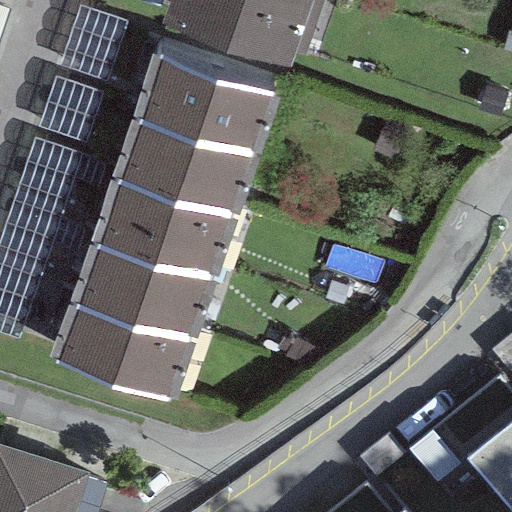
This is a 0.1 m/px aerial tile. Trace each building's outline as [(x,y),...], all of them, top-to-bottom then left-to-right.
[(0,0),(0,32),(10,4),(0,0)] [(166,0),(291,41),(292,39),(303,44),(318,0),(166,0)] [(150,28),(130,91),(257,132),(278,69),(150,28)] [(130,91),(110,151),(238,192),(257,132),(130,91)] [(110,151),(91,211),(219,252),(238,192),(110,151)] [(91,211),(71,271),(199,312),(219,252),(91,211)] [(71,271),(52,331),(180,372),(199,312),(71,271)] [(461,460),(469,454),(511,506),(511,505),(511,387),(498,370),(431,423),(461,460)] [(90,458),(0,429),(0,511),(93,511),(106,472),(86,466),(90,458)] [(414,511),(404,498),(392,509),(367,478),(324,511),(414,511)]
